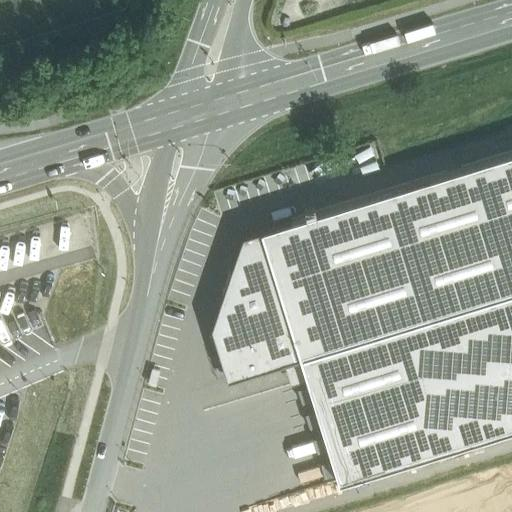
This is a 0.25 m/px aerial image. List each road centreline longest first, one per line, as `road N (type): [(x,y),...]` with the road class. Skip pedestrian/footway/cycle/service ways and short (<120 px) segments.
road 1 (primary): [(215,106),(511,18)]
road 2 (unclassified): [(150,272),(90,511)]
road 3 (unclassified): [(59,154),(107,178),(128,201),(150,272)]
road 4 (primary): [(59,154),(181,116)]
road 5 (unknown): [(0,256),(19,278),(26,374)]
road 6 (secondary): [(218,0),(181,116)]
